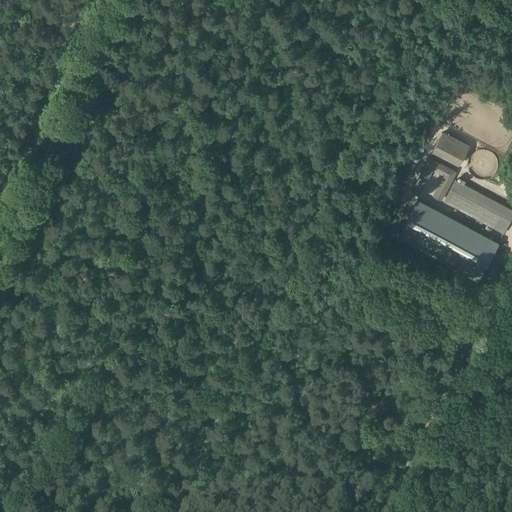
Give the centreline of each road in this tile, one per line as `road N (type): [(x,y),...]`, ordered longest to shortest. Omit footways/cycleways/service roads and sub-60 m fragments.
road 1 (track): [(428,0),(171,511)]
road 2 (track): [(382,511),(499,290)]
road 3 (track): [(119,0),(56,135)]
road 4 (track): [(56,135),(0,259)]
